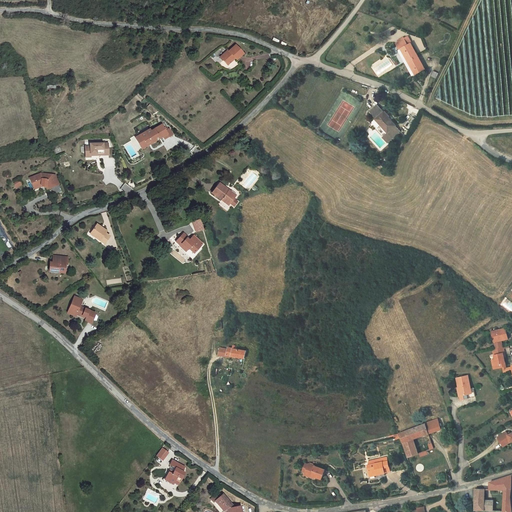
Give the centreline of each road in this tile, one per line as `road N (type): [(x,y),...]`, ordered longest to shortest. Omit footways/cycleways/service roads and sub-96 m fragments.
road 1 (unclassified): [(0,271),(76,218),(207,152),(299,61)]
road 2 (unclassified): [(0,294),(64,340),(161,433),(263,503)]
road 3 (unclassified): [(299,61),(235,33),(0,9)]
road 4 (unclassified): [(263,503),(305,511),(375,503),(511,471)]
road 5 (unclassified): [(472,136),(385,86),(311,61)]
